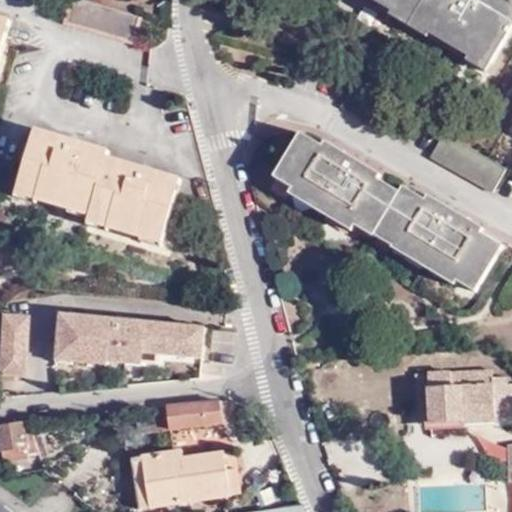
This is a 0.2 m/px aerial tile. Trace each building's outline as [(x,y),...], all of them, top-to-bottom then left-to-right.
[(135,45),(143,18),(83,0),(70,0),(63,24),(135,46),(135,45)] [(511,24),(511,3),(506,0),(396,0),(394,3),(431,26),(434,21),(475,45),(473,50),(490,60),(511,24)] [(260,9),(238,3),(232,23),(254,30),(260,9)] [(0,53),(10,22),(0,19),(0,53)] [(355,82),(340,106),(379,129),(394,104),(355,82)] [(108,149),(36,126),(17,187),(89,210),(87,217),(159,240),(179,177),(107,153),(108,149)] [(507,165),(446,130),(432,154),(492,189),(507,165)] [(465,270),(483,281),(505,244),(484,231),(486,228),(431,196),(428,200),(405,186),(402,190),(379,177),(382,173),(324,141),(322,145),(302,134),(283,168),(299,178),(295,186),(358,223),(362,217),(382,228),(382,227),(399,236),(398,238),(462,275),(465,270)] [(283,168),(279,177),(294,187),(295,186),(299,178),(283,168)] [(295,186),(294,187),(290,194),(354,232),(358,225),(358,223),(295,186)] [(358,223),(358,225),(377,236),(378,233),(382,228),(362,217),(358,223)] [(382,228),(378,233),(396,243),(398,238),(399,236),(382,227),(382,228)] [(398,238),(396,243),(394,246),(457,283),(460,279),(462,275),(398,238)] [(462,275),(460,279),(478,290),(483,281),(465,270),(462,275)] [(31,319),(3,317),(0,352),(0,377),(26,379),(31,319)] [(110,363),(144,366),(145,364),(146,355),(161,356),(204,359),(206,329),(138,323),(137,334),(126,334),(127,321),(62,317),(58,365),(76,367),(75,364),(109,367),(110,363)] [(137,334),(138,323),(127,321),(126,334),(137,334)] [(146,355),(145,364),(160,365),(161,356),(146,355)] [(418,402),(421,402),(422,427),(496,422),(496,421),(510,420),(510,407),(511,406),(511,385),(507,386),(507,379),(495,379),(494,371),(416,376),(418,402)] [(221,405),(195,406),(150,411),(153,433),(224,425),(221,405)] [(34,437),(29,423),(0,425),(0,434),(6,462),(29,458),(26,438),(34,437)] [(180,461),(179,455),(145,460),(151,509),(245,495),(238,453),(180,461)] [(151,509),(145,460),(133,463),(140,511),(151,509)]
